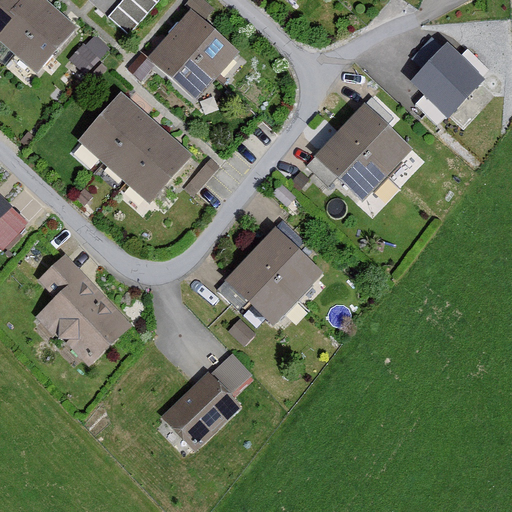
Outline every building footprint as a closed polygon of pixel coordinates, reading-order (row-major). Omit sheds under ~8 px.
[(0,0),(0,44),(1,43),(43,79),(82,33),(43,0),(0,0)] [(164,0),(124,0),(107,20),(130,40),(164,0)] [(241,57),(192,20),(154,68),(203,106),(241,57)] [(445,48),(408,90),(446,124),(484,82),(445,48)] [(97,65),(81,51),(67,67),(83,81),(97,65)] [(138,64),(129,75),(141,85),(150,73),(138,64)] [(197,159),(126,99),(83,149),(155,209),(197,159)] [(417,152),(373,110),(322,164),(366,206),(417,152)] [(217,171),(208,164),(185,192),(194,199),(217,171)] [(0,227),(17,211),(0,194),(0,227)] [(329,277),(282,233),(232,285),(279,329),(329,277)] [(57,331),(91,368),(135,328),(70,258),(39,286),(57,306),(38,323),(50,337),(57,331)] [(249,377),(231,358),(213,375),(231,394),(249,377)] [(241,410),(207,377),(161,423),(194,456),(241,410)]
